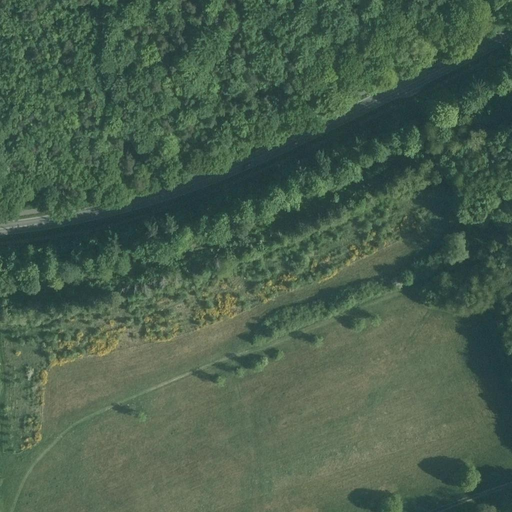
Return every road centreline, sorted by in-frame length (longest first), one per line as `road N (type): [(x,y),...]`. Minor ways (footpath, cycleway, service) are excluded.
road 1 (track): [(5,511),(14,484),(49,444),(151,390),(418,280),(481,257),(511,256)]
road 2 (secondary): [(0,229),(78,217),(209,178),(511,33)]
road 3 (unknown): [(0,176),(119,156),(195,55),(313,0)]
